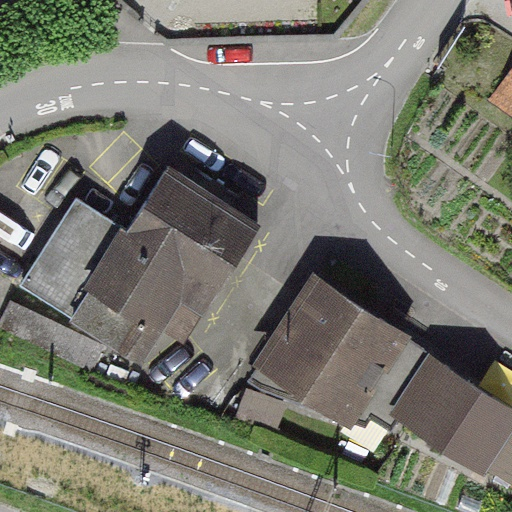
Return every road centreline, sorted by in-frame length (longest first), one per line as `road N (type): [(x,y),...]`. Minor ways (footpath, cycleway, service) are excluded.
road 1 (residential): [(0,119),(68,93),(125,83),(242,96),(327,118)]
road 2 (residential): [(327,118),(357,195),(391,237),(511,322)]
road 3 (residential): [(327,118),(392,60),(434,0)]
